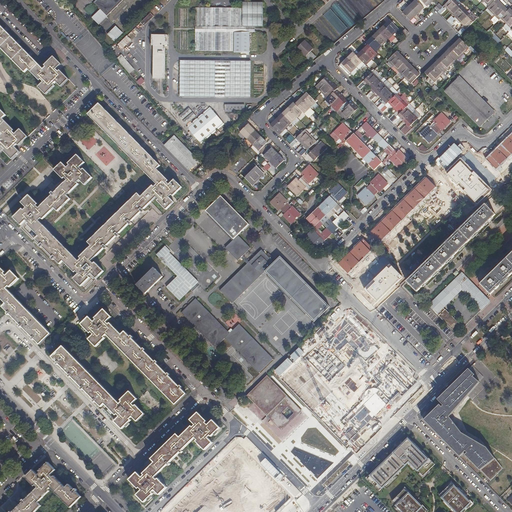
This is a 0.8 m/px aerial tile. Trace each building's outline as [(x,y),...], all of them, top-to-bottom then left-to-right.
[(97,0),(94,3),(101,10),(92,18),(99,25),(107,17),(107,16),(123,0),(97,0)] [(424,8),(416,0),(410,7),(417,15),(424,8)] [(444,6),(450,12),(458,3),(454,0),(450,0),(449,1),(444,6)] [(493,14),(502,6),(496,0),(489,7),(488,8),(488,9),(493,14)] [(458,3),(450,12),(455,18),(464,9),(458,3)] [(501,19),(508,11),(502,6),(493,14),(499,20),(501,19)] [(410,7),(403,13),(411,21),(417,15),(410,7)] [(246,27),(246,8),(195,8),(195,51),(233,51),(233,32),(255,32),(255,27),(246,27)] [(464,9),(455,18),(461,23),(469,15),(464,9)] [(506,24),(511,18),(511,12),(510,10),(508,11),(501,19),(506,24)] [(144,26),(154,17),(150,13),(141,23),(144,26)] [(464,27),(458,33),(461,35),(475,21),(469,15),(461,23),(464,27)] [(384,26),(392,35),(398,29),(390,21),(384,26)] [(54,85),(57,82),(62,87),(69,80),(60,71),(58,72),(56,70),(61,65),(54,57),(45,66),(46,67),(43,70),(18,44),(0,25),(0,131),(2,134),(0,137),(0,136),(0,149),(3,147),(5,149),(4,151),(12,160),(20,152),(15,147),(17,145),(19,146),(28,137),(20,130),(15,135),(12,132),(14,130),(3,119),(6,116),(0,109),(0,47),(25,73),(28,70),(39,81),(41,80),(44,82),(38,87),(46,95),(55,86),(54,85)] [(378,32),(387,41),(392,35),(384,26),(378,32)] [(114,42),(123,34),(116,27),(108,35),(114,42)] [(490,29),(487,32),(492,38),(496,35),(490,29)] [(372,38),(381,47),(387,41),(378,32),(372,38)] [(153,79),(165,79),(165,46),(167,46),(167,35),(152,35),(151,45),(153,45),(153,79)] [(122,49),(131,40),(127,36),(118,45),(122,49)] [(375,52),(381,47),(372,38),(366,43),(368,45),(375,52)] [(454,45),(463,54),(469,48),(460,39),(454,45)] [(305,57),(310,51),(313,49),(305,41),(297,49),(305,57)] [(368,45),(362,51),(371,60),(377,54),(375,52),(368,45)] [(457,60),(463,54),(454,45),(448,51),(457,60)] [(313,54),(310,51),(305,57),(308,60),(313,54)] [(371,60),(362,51),(357,56),(362,62),(364,64),(365,65),(371,60)] [(451,65),(457,60),(448,51),(442,56),(451,65)] [(394,67),(403,58),(397,52),(388,61),(389,62),(394,67)] [(357,56),(353,53),(347,59),(356,68),(357,67),(362,62),(357,56)] [(130,74),(134,70),(122,55),(117,59),(130,74)] [(451,65),(442,56),(437,62),(445,71),(451,65)] [(399,72),(408,64),(403,58),(394,67),(399,72)] [(356,68),(347,59),(342,64),(346,68),(350,73),(356,68)] [(250,61),(179,61),(179,97),(250,97),(250,61)] [(445,71),(437,62),(431,68),(440,77),(445,71)] [(405,78),(414,69),(408,64),(399,72),(405,78)] [(440,77),(431,68),(425,73),(426,74),(434,82),(440,77)] [(372,73),(378,78),(381,75),(376,69),(372,73)] [(419,76),(420,75),(414,69),(405,78),(411,84),(419,76)] [(372,73),(357,87),(360,90),(367,83),(370,87),(378,78),(372,73)] [(381,75),(378,78),(383,84),(387,80),(382,75),(381,75)] [(322,93),(332,83),(326,77),(316,87),(322,93)] [(480,127),(495,113),(459,77),(445,91),(480,127)] [(373,90),(366,97),(369,99),(383,84),(378,78),(370,87),(373,90)] [(327,98),(336,90),(337,89),(332,83),(322,93),(327,98)] [(383,84),(369,99),(371,101),(378,95),(381,98),(389,90),(383,84)] [(331,106),(341,96),(336,90),(327,98),(326,100),(331,106)] [(389,90),(381,98),(387,104),(388,103),(395,96),(389,90)] [(314,101),(307,93),(301,99),(310,108),(316,102),(314,101)] [(388,103),(394,108),(402,100),(396,94),(395,96),(388,103)] [(346,103),(347,102),(341,96),(331,106),(337,112),(346,103)] [(301,99),(295,105),(309,119),(315,113),(310,108),(301,99)] [(402,100),(394,108),(400,114),(406,107),(408,106),(402,100)] [(295,105),(294,103),(288,109),(296,117),(302,112),(295,105)] [(349,105),(346,103),(337,112),(343,118),(344,117),(347,120),(358,109),(351,103),(349,105)] [(101,104),(90,116),(156,185),(154,187),(153,186),(141,197),(138,194),(88,243),(91,246),(80,257),(81,259),(79,261),(39,221),(41,218),(43,220),(54,208),(58,212),(71,199),(67,196),(79,185),(77,183),(80,180),(85,186),(93,178),(84,169),(82,170),(80,168),(85,163),(77,155),(68,164),(70,166),(67,168),(62,163),(54,171),(63,180),(65,178),(67,180),(39,208),(37,206),(38,204),(29,195),(22,203),(27,208),(24,210),(23,209),(14,218),(21,226),(27,221),(29,223),(27,224),(39,236),(35,239),(60,265),(64,261),(75,273),(76,271),(79,274),(74,279),(81,287),(90,278),(89,276),(91,274),(96,279),(104,272),(95,263),(94,264),(91,261),(157,197),(159,200),(158,201),(166,210),(174,202),(169,197),(172,195),(173,196),(182,188),(175,180),(169,185),(167,183),(168,181),(157,169),(160,166),(101,104)] [(225,113),(245,112),(245,104),(225,105),(225,113)] [(406,107),(400,114),(398,116),(404,121),(412,113),(406,107)] [(192,112),(189,108),(179,117),(182,121),(192,112)] [(201,143),(223,124),(210,109),(188,127),(201,143)] [(296,117),(288,109),(282,114),(291,123),(296,117)] [(415,111),(412,113),(418,119),(421,116),(415,110),(415,111)] [(196,116),(193,113),(183,121),(186,125),(196,116)] [(412,113),(404,121),(409,127),(418,119),(412,113)] [(436,123),(433,126),(439,133),(450,122),(442,113),(434,121),(436,123)] [(291,123),(282,114),(276,120),(285,129),(291,123)] [(296,117),(291,123),(294,126),(299,121),(296,117)] [(276,120),(271,126),(279,134),(285,129),(276,120)] [(367,133),(372,128),(366,122),(361,127),(367,133)] [(247,139),(255,131),(248,124),(240,132),(247,139)] [(353,135),(343,124),(341,126),(334,133),(342,141),(343,139),(346,142),(353,135)] [(405,126),(400,131),(405,136),(412,129),(409,127),(408,129),(405,126)] [(439,133),(433,126),(431,128),(429,126),(420,134),(429,143),(439,133)] [(372,139),(378,133),(372,128),(367,133),(365,135),(368,138),(370,136),(372,139)] [(295,139),(290,145),(292,148),(299,141),(302,144),(310,136),(305,130),(301,134),(295,139)] [(254,145),(261,138),(255,131),(247,139),(254,145)] [(511,131),(486,159),(496,170),(510,156),(511,154),(511,131)] [(378,144),(383,139),(378,133),(372,139),(378,144)] [(89,149),(96,142),(88,134),(81,142),(89,149)] [(354,134),(353,135),(346,142),(352,147),(360,140),(354,134)] [(199,161),(174,136),(164,146),(189,171),(199,161)] [(310,136),(302,144),(308,150),(316,142),(310,136)] [(262,154),(268,148),(265,146),(267,144),(261,138),(254,145),(262,154)] [(384,150),(389,145),(383,139),(378,144),(384,150)] [(360,140),(352,147),(358,153),(365,146),(360,140)] [(316,142),(308,150),(310,153),(309,155),(315,161),(327,149),(321,143),(319,144),(316,142)] [(389,156),(395,151),(389,145),(384,150),(389,156)] [(358,153),(363,159),(371,151),(365,146),(358,153)] [(270,162),(278,154),(272,148),(270,150),(268,148),(262,154),(270,162)] [(363,159),(369,165),(376,157),(371,151),(363,159)] [(397,153),(395,151),(389,156),(388,157),(398,168),(407,159),(399,151),(397,153)] [(284,161),(278,154),(270,162),(276,169),(284,161)] [(376,157),(369,165),(375,170),(382,163),(376,157)] [(445,172),(476,204),(491,190),(460,158),(445,172)] [(248,170),(258,180),(264,174),(254,164),(248,170)] [(303,176),(301,178),(307,184),(318,174),(310,166),(302,174),(303,176)] [(252,186),(258,180),(248,170),(242,176),(252,186)] [(392,179),(395,176),(390,171),(386,174),(392,179)] [(372,184),(369,187),(376,194),(379,191),(379,192),(388,184),(379,175),(371,183),(372,184)] [(426,177),(369,234),(377,243),(436,186),(426,177)] [(307,184),(301,178),(299,180),(297,179),(289,187),(297,195),(307,184)] [(332,194),(330,197),(335,202),(338,200),(339,201),(347,193),(338,184),(330,192),(332,194)] [(376,194),(369,187),(367,189),(366,188),(358,196),(366,205),(374,197),(374,196),(376,194)] [(280,210),(282,212),(289,205),(287,203),(288,202),(279,194),(271,203),(279,211),(280,210)] [(315,322),(328,309),(330,307),(304,280),(281,257),(275,263),(271,260),(273,258),(269,254),(267,255),(262,250),(249,262),(246,259),(251,255),(248,251),(251,249),(238,236),(249,225),(221,197),(206,211),(234,240),(226,248),(238,261),(241,258),(247,265),(221,291),(234,303),(266,272),(315,322)] [(335,202),(330,197),(324,202),(331,210),(337,204),(335,202)] [(331,210),(324,202),(318,208),(326,216),(331,210)] [(289,205),(282,212),(285,215),(283,216),(292,224),(301,215),(292,207),(292,208),(289,205)] [(417,292),(495,215),(485,205),(407,282),(417,292)] [(318,208),(312,214),(320,221),(326,216),(318,208)] [(344,222),(349,217),(344,211),(338,217),(344,222)] [(320,221),(312,214),(307,219),(314,227),(320,221)] [(338,228),(344,222),(338,217),(333,223),(338,228)] [(333,223),(327,228),(332,234),(338,228),(333,223)] [(332,234),(327,228),(321,234),(326,239),(332,234)] [(326,239),(321,234),(319,236),(316,234),(308,242),(316,250),(324,242),(326,239)] [(339,263),(349,273),(371,251),(373,248),(363,238),(339,263)] [(177,276),(166,287),(180,301),(199,282),(170,253),(171,251),(165,246),(156,255),(177,276)] [(491,295),(511,273),(511,252),(480,284),(491,295)] [(0,292),(9,302),(5,306),(10,310),(8,312),(11,315),(13,313),(23,324),(22,325),(23,326),(25,325),(35,336),(34,338),(36,340),(38,338),(43,343),(53,333),(8,287),(19,276),(14,271),(9,276),(5,272),(6,270),(0,264),(0,292)] [(366,289),(377,301),(403,278),(391,264),(366,289)] [(154,267),(136,285),(145,294),(163,277),(154,267)] [(429,306),(437,314),(439,316),(454,332),(461,325),(445,309),(445,310),(443,308),(462,289),(482,310),(490,302),(462,273),(429,306)] [(230,334),(196,299),(182,313),(216,348),(225,339),(259,374),(274,360),(240,325),(230,334)] [(176,405),(187,394),(181,389),(183,388),(181,386),(180,387),(179,386),(169,376),(170,375),(169,373),(167,375),(157,364),(158,363),(156,361),(155,362),(144,351),(146,350),(144,348),(143,349),(132,339),(133,337),(132,336),(130,337),(125,331),(121,335),(110,323),(109,325),(107,322),(112,317),(104,310),(95,318),(96,320),(94,322),(89,317),(82,325),(90,334),(92,332),(94,335),(89,340),(96,347),(105,338),(104,337),(106,335),(176,405)] [(61,345),(50,356),(56,362),(54,363),(56,364),(57,363),(68,374),(67,376),(68,377),(70,376),(81,387),(79,389),(81,390),(82,389),(93,400),(91,401),(93,402),(95,401),(100,407),(103,404),(118,418),(114,422),(121,430),(133,419),(137,422),(144,415),(133,403),(136,399),(129,391),(117,402),(61,345)] [(441,403),(426,418),(461,456),(464,454),(490,480),(503,469),(487,448),(462,434),(449,417),(480,382),(473,376),(475,374),(470,369),(438,400),(441,403)] [(302,410),(268,376),(247,396),(281,429),(302,410)] [(154,490),(159,495),(167,488),(158,478),(157,480),(155,477),(168,464),(169,466),(171,464),(170,463),(180,453),(181,452),(182,453),(183,452),(182,451),(195,438),(198,440),(196,442),(205,450),(213,443),(208,438),(210,436),(212,437),(212,436),(220,428),(213,420),(208,425),(205,423),(207,421),(198,413),(191,420),(191,421),(195,425),(193,428),(191,426),(180,438),(177,434),(152,459),(155,462),(143,474),(145,475),(142,478),(137,473),(130,480),(139,489),(140,488),(142,490),(137,495),(145,503),(153,494),(152,492),(154,490)] [(408,438),(369,476),(381,489),(408,463),(423,477),(434,466),(408,438)] [(112,462),(100,471),(104,476),(116,468),(112,462)] [(74,489),(72,487),(69,484),(66,488),(55,476),(53,478),(51,475),(56,470),(48,463),(39,471),(41,473),(38,475),(33,470),(26,478),(35,487),(36,485),(38,488),(25,501),(24,499),(22,501),(23,502),(23,503),(20,506),(13,511),(11,511),(35,511),(42,506),(38,503),(50,491),(48,490),(51,488),(71,508),(82,497),(76,492),(77,490),(76,489),(75,490),(74,489)] [(453,484),(440,496),(455,511),(454,511),(466,511),(474,505),(453,484)] [(405,488),(392,502),(402,511),(425,511),(427,510),(405,488)]
